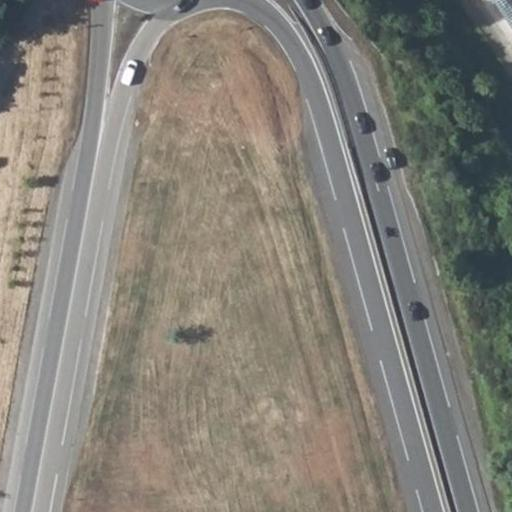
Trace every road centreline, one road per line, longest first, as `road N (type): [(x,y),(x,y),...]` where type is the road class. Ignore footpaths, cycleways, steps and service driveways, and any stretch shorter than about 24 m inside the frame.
road 1 (trunk): [(244,0),(269,14),(304,63),(433,511)]
road 2 (trunk): [(467,511),(351,94),(307,0)]
road 3 (secondary): [(31,511),(94,159)]
road 4 (secondary): [(94,159),(147,41),(182,0)]
road 5 (secondary): [(100,0),(94,159)]
